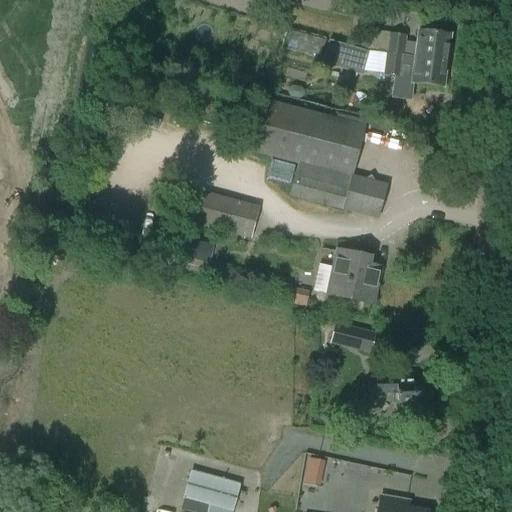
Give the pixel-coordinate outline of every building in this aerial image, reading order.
[(288,32),(283,49),(320,59),(324,42),(300,35),(288,32)] [(416,49),(404,47),(405,38),(369,33),(366,52),(386,55),(402,57),(447,63),(450,36),(418,32),(416,49)] [(363,71),(368,54),(328,42),(323,59),(363,71)] [(386,55),(383,75),(395,77),(392,99),(410,101),(412,85),(443,89),(447,63),(414,58),(402,57),(386,55)] [(288,89),(287,93),(289,98),(298,100),(303,97),(304,93),(301,88),(292,86),(288,89)] [(363,127),(266,101),(253,152),(297,163),(294,176),(289,196),(349,212),(349,211),(376,218),(385,183),(351,174),(363,127)] [(257,208),(192,192),(185,222),(249,238),(257,208)] [(190,241),(185,259),(201,263),(205,244),(190,241)] [(370,259),(337,252),(333,269),(318,265),(312,292),(371,305),(378,269),(366,266),(367,260),(370,260),(370,259)] [(334,327),(334,328),(330,346),(369,355),(373,336),(334,327)] [(411,380),(374,381),(375,394),(396,393),(397,410),(431,408),(430,382),(411,382),(411,380)] [(322,486),(323,458),(303,457),(302,485),(322,486)] [(190,473),(188,481),(183,499),(230,511),(237,486),(190,473)] [(379,496),(376,511),(427,511),(428,511),(408,508),(409,501),(379,496)]
